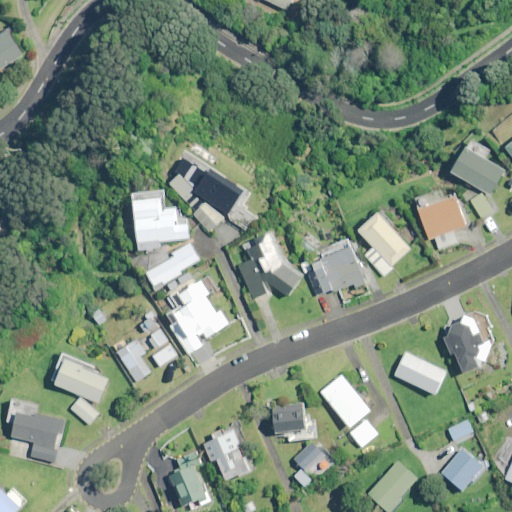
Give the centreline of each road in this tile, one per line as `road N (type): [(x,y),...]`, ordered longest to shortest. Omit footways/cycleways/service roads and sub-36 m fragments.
road 1 (residential): [(511,252),(380,318),(236,373),(134,442)]
road 2 (residential): [(156,0),(312,97),(383,120),(431,107),(511,48)]
road 3 (residential): [(0,133),(85,19),(112,0)]
road 4 (residential): [(134,442),(117,500),(97,503),(83,493),(81,474),(95,459)]
